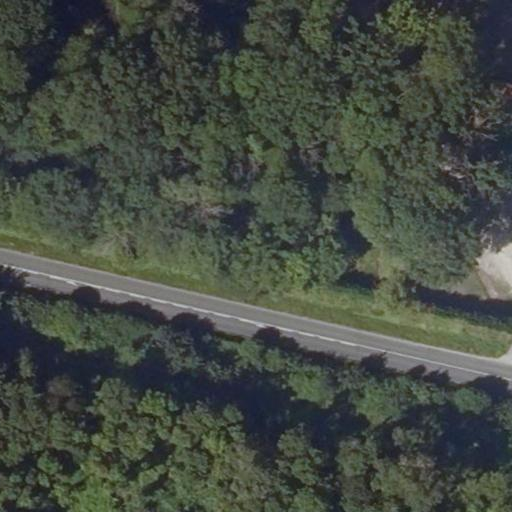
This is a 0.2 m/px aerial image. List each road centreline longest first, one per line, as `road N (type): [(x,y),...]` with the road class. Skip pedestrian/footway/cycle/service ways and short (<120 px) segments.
road 1 (secondary): [(0,262),(511,378)]
road 2 (track): [(382,0),(511,256)]
